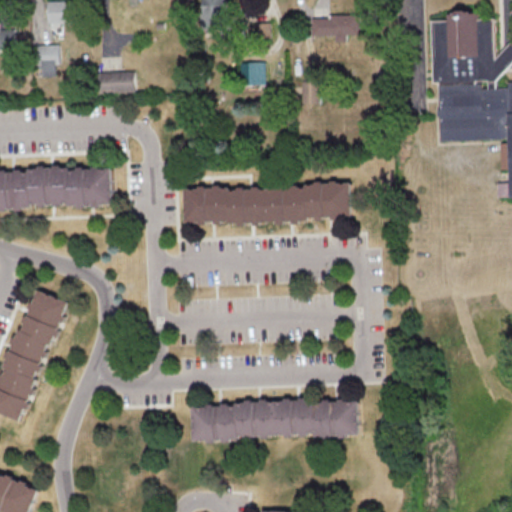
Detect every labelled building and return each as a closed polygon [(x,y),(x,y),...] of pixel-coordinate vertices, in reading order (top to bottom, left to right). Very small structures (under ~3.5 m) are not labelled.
[(77,0),(48,0),(49,23),(78,22),(77,0)] [(200,0),(202,28),(228,28),(226,0),(200,0)] [(511,62),(498,77),(498,86),(510,86),(510,80),(511,79),(511,196),(510,137),(442,139),(441,115),(438,115),(438,107),(441,107),(440,79),(434,79),(432,18),(447,18),(446,10),(452,10),(452,8),(456,7),(456,5),(467,5),(467,7),(471,7),(471,9),(479,9),(479,17),(496,16),(497,56),(511,40),(511,62)] [(336,34),(337,41),(347,41),(347,33),(360,33),(359,14),(313,15),(313,34),(336,34)] [(260,36),(271,35),(270,23),(259,23),(260,36)] [(15,28),(0,28),(0,41),(0,48),(16,48),(15,28)] [(57,75),(57,64),(61,64),(61,43),(40,44),(41,76),(57,75)] [(266,83),(266,61),(241,61),(242,84),(266,83)] [(137,91),(136,70),(101,71),(101,92),(137,91)] [(321,103),(321,80),(303,80),(302,103),(321,103)] [(0,207),(115,204),(114,165),(0,169),(0,207)] [(188,222),(354,218),(353,183),(250,185),(250,186),(211,187),(211,186),(187,187),(188,222)] [(0,389),(0,411),(28,420),(67,299),(33,288),(0,389)] [(222,437),(363,434),(362,398),(221,401),(222,437)] [(196,440),(219,440),(218,405),(195,406),(196,440)] [(0,509),(7,511),(32,511),(42,487),(0,471),(0,509)]
